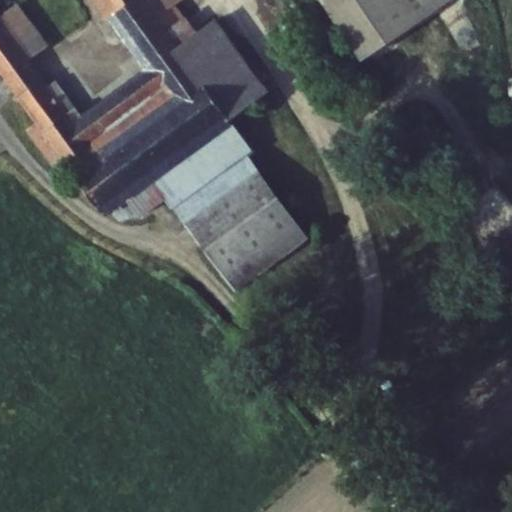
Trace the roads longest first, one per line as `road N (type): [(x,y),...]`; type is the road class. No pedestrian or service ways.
road 1 (track): [(363,430),(217,288),(52,204),(0,137)]
road 2 (track): [(375,300),(363,430),(403,511)]
